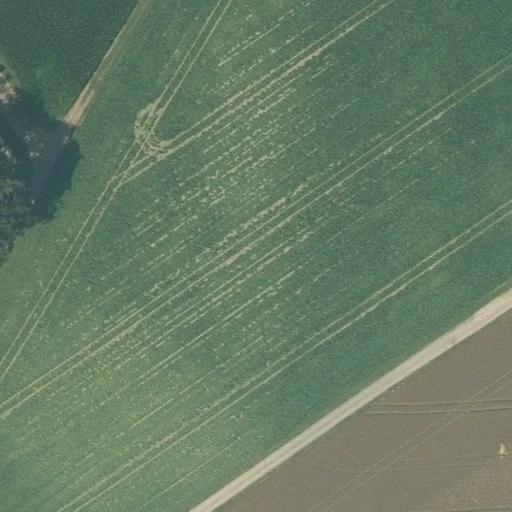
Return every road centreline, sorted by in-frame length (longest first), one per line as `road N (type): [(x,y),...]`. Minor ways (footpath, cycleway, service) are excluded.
road 1 (track): [(198,511),(511,297)]
road 2 (track): [(0,227),(144,0)]
